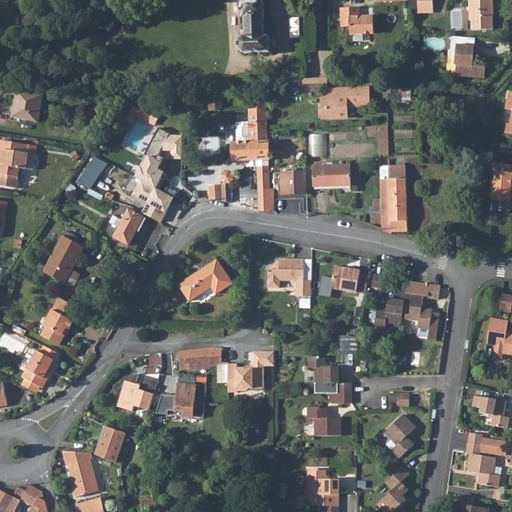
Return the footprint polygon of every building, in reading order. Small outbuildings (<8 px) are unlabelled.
[(240,49),(244,53),(270,52),(269,35),(265,36),(264,16),(265,15),(263,0),(244,0),(245,16),(246,36),(243,36),(239,41),(240,49)] [(420,0),(421,13),(435,13),(434,0),(420,0)] [(468,0),(469,19),(472,19),(472,30),(492,29),(491,15),(493,15),(492,0),(468,0)] [(343,26),(351,26),(352,34),(375,33),(374,16),(360,17),(359,8),(342,10),(343,26)] [(291,37),(300,37),(300,18),(291,18),(291,37)] [(450,68),(456,69),(458,43),(475,45),(476,38),(453,36),(450,68)] [(486,78),(487,67),(475,66),(477,46),(460,44),(457,76),(486,78)] [(304,80),(305,95),(324,94),(323,90),(318,90),(318,79),(304,80)] [(324,98),(321,98),(322,119),(346,118),(346,106),(369,105),(368,88),(344,89),(344,93),(324,94),(324,98)] [(19,103),(16,119),(39,123),(43,96),(17,92),(16,102),(19,103)] [(210,99),(210,111),(224,110),(223,94),(210,95),(210,99)] [(254,109),(268,108),(267,99),(254,100),(254,109)] [(491,125),(492,107),(471,106),(471,125),(491,125)] [(149,122),(152,116),(133,108),(127,124),(133,126),(136,117),(149,122)] [(254,109),(250,109),(250,122),(238,122),(238,142),(235,143),(236,160),(249,159),(253,159),(253,142),(269,141),(269,131),(268,108),(254,109)] [(156,125),(159,118),(152,116),(149,122),(156,125)] [(390,126),(368,126),(368,136),(380,136),(379,153),(390,153),(390,126)] [(159,159),(164,151),(167,144),(172,135),(173,133),(160,127),(146,154),(150,155),(159,159)] [(328,134),(312,134),(311,156),(327,156),(328,134)] [(167,144),(164,151),(172,151),(173,159),(184,159),(185,136),(172,135),(167,144)] [(0,176),(0,187),(17,190),(20,170),(33,171),(36,155),(29,154),(30,146),(0,141),(0,150),(4,151),(2,166),(0,166),(0,176)] [(253,159),(269,159),(269,141),(253,142),(253,159)] [(511,163),(511,151),(498,150),(497,162),(511,163)] [(137,177),(142,180),(159,189),(166,172),(161,169),(165,162),(159,159),(150,155),(145,166),(143,166),(137,177)] [(93,157),(76,182),(89,191),(107,165),(93,157)] [(510,198),(511,197),(511,183),(511,182),(511,163),(496,162),(491,196),(510,198)] [(271,189),(270,165),(258,165),(260,211),(272,212),(275,212),(274,189),(271,189)] [(315,190),(352,189),(351,168),(348,165),(314,167),(315,190)] [(383,230),(393,234),(393,232),(409,232),(407,166),(390,167),(391,179),(382,179),(383,230)] [(382,179),(391,179),(390,167),(381,167),(382,179)] [(227,182),(231,182),(234,179),(234,174),(230,171),(226,171),(223,174),(223,180),(227,182)] [(282,196),(307,195),(306,171),(282,172),(282,196)] [(159,189),(142,180),(133,195),(148,203),(144,212),(164,222),(176,198),(159,189)] [(222,185),(223,201),(232,203),(231,182),(227,182),(223,180),(223,185),(222,185)] [(210,199),(223,201),(222,185),(210,186),(210,199)] [(0,215),(7,216),(9,202),(0,200),(0,215)] [(129,245),(144,217),(129,209),(114,237),(129,245)] [(63,236),(44,272),(70,286),(74,285),(80,274),(72,270),(84,247),(63,236)] [(311,280),(303,280),(303,260),(277,259),(277,263),(271,270),(267,270),(267,284),(270,287),(277,287),(280,284),(280,280),(295,280),(295,296),(310,296),(311,280)] [(190,302),(212,288),(217,295),(233,284),(217,260),(179,286),(190,302)] [(367,274),(358,273),(358,269),(348,268),(348,269),(342,269),(343,267),(333,266),(330,288),(365,293),(367,274)] [(380,287),(383,274),(372,272),(370,286),(380,287)] [(439,300),(441,286),(408,281),(407,292),(402,318),(419,320),(418,328),(419,328),(418,336),(428,337),(430,325),(437,326),(439,313),(432,312),(432,309),(422,308),(424,295),(429,295),(429,298),(439,300)] [(333,296),(344,298),(345,290),(334,289),(333,296)] [(402,318),(407,292),(395,290),(393,299),(388,298),(387,310),(375,309),(373,326),(384,328),(385,322),(401,324),(402,318)] [(511,305),(511,296),(504,295),(502,308),(511,309),(511,305)] [(46,325),(47,326),(42,335),(61,345),(66,336),(64,335),(68,327),(70,329),(81,309),(60,297),(46,325)] [(304,297),(303,307),(312,307),(312,297),(304,297)] [(511,335),(506,334),(508,321),(491,319),(487,344),(496,345),(494,357),(503,359),(503,354),(511,354),(511,335)] [(435,341),(437,326),(430,325),(428,337),(428,340),(435,341)] [(341,336),(341,352),(357,352),(358,336),(341,336)] [(42,354),(38,352),(24,379),(27,380),(41,388),(44,389),(51,376),(49,375),(51,370),(53,371),(61,355),(45,347),(42,354)] [(181,365),(186,365),(187,368),(209,366),(211,365),(211,347),(179,351),(181,365)] [(211,365),(221,364),(221,354),(221,348),(211,347),(211,365)] [(316,365),(316,392),(338,392),(352,392),(352,382),(340,382),(340,365),(326,365),(326,355),(309,355),(309,365),(316,365)] [(229,392),(239,392),(239,391),(248,390),(251,387),(267,387),(266,365),(256,365),(256,369),(250,369),(250,367),(239,367),(239,364),(229,364),(229,392)] [(150,410),(159,379),(144,374),(141,385),(136,383),(139,373),(137,373),(134,373),(129,375),(125,378),(121,383),(119,387),(123,388),(118,406),(134,411),(135,405),(150,410)] [(180,380),(208,383),(208,377),(180,374),(180,380)] [(41,388),(27,380),(24,387),(38,394),(41,388)] [(197,384),(179,382),(178,391),(179,391),(179,395),(163,394),(157,413),(169,414),(169,409),(184,411),(184,415),(203,417),(204,407),(205,402),(195,401),(197,384)] [(0,408),(9,407),(5,384),(0,385),(0,408)] [(338,402),(352,402),(352,392),(338,392),(338,402)] [(390,402),(399,402),(399,393),(390,393),(390,402)] [(399,402),(399,407),(409,407),(409,393),(399,393),(399,402)] [(481,408),(480,415),(493,417),(492,426),(508,429),(509,420),(504,419),(506,402),(474,396),(472,406),(481,408)] [(308,416),(315,417),(315,434),(341,434),(341,417),(328,416),(328,405),(308,405),(308,416)] [(168,420),(183,421),(184,415),(184,411),(169,409),(169,414),(168,420)] [(397,446),(392,450),(399,458),(414,445),(407,437),(416,428),(404,415),(385,433),(392,440),(397,446)] [(117,463),(127,436),(128,433),(109,428),(107,426),(98,454),(117,463)] [(481,444),(483,434),(470,432),(468,443),(481,444)] [(392,450),(397,446),(392,440),(387,445),(392,450)] [(467,452),(470,453),(468,470),(480,472),(479,484),(499,487),(501,475),(494,474),(495,466),(496,457),(480,454),(481,450),(481,444),(468,443),(467,452)] [(496,453),(497,447),(481,444),(481,450),(496,453)] [(69,464),(72,463),(75,476),(72,477),(77,496),(100,490),(92,458),(94,458),(92,451),(65,449),(69,464)] [(338,503),(339,476),(327,476),(327,465),(310,465),(309,476),(316,476),(316,491),(309,491),(309,502),(325,503),(338,503)] [(399,484),(377,504),(384,511),(400,511),(398,508),(407,500),(403,496),(409,490),(401,482),(409,474),(402,466),(392,476),(399,484)] [(48,511),(43,491),(31,485),(27,493),(23,500),(22,500),(33,505),(27,511),(48,511)] [(0,511),(15,511),(22,500),(15,497),(0,489),(0,511)] [(105,508),(111,507),(109,496),(78,502),(79,510),(105,508)] [(472,498),(459,496),(458,505),(456,505),(455,511),(492,511),(493,511),(487,510),(473,507),(471,506),(472,498)] [(338,511),(338,503),(325,503),(324,511),(307,511),(300,511),(338,511)]
